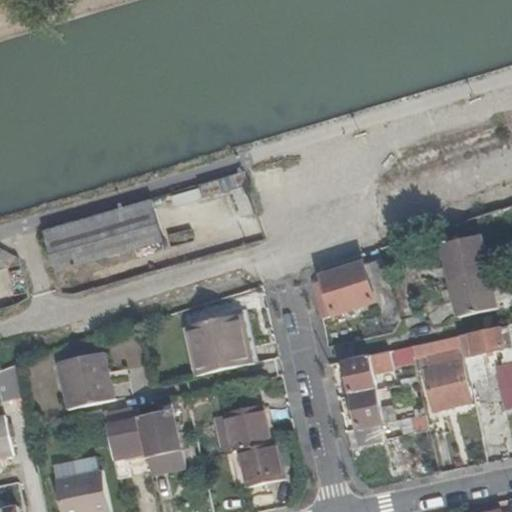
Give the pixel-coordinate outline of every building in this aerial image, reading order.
[(473,169),(460,191),(511,173),(511,134),(485,143),(473,169)] [(433,199),(460,191),(473,169),(485,143),(421,162),(433,199)] [(177,204),(204,197),(201,188),(174,195),(177,204)] [(166,233),(157,202),(50,231),(60,263),(166,233)] [(453,284),(492,272),(484,237),(444,246),(453,284)] [(403,322),(383,262),(367,267),(367,266),(325,279),(328,289),(317,293),(323,320),(379,304),(386,328),(403,322)] [(500,310),(492,272),(453,284),(462,320),(500,310)] [(190,329),(201,377),(257,365),(247,318),(190,329)] [(484,357),(511,350),(511,330),(511,328),(462,338),(465,352),(467,361),(472,384),(489,380),(484,357)] [(460,352),(465,352),(462,338),(412,349),(415,361),(427,358),(429,370),(425,370),(436,413),(473,404),(460,352)] [(373,357),(375,370),(400,365),(397,352),(373,357)] [(106,375),(111,374),(106,354),(61,364),(71,410),(112,400),(106,375)] [(348,382),(351,397),(356,396),(380,391),(375,370),(373,357),(348,362),(353,381),(348,382)] [(417,372),(425,370),(429,370),(427,358),(415,361),(417,372)] [(16,365),(6,369),(11,393),(22,390),(16,365)] [(117,400),(111,374),(106,375),(112,400),(117,400)] [(380,427),(387,425),(380,391),(356,396),(363,431),(380,427)] [(506,412),(511,410),(511,391),(502,394),(506,412)] [(180,408),(178,400),(160,404),(161,412),(177,409),(180,408)] [(160,404),(108,415),(122,478),(134,476),(130,459),(134,459),(129,432),(143,428),(150,455),(150,458),(164,455),(183,451),(185,451),(177,409),(161,412),(160,404)] [(270,406),(265,407),(273,445),(278,443),(270,406)] [(229,415),(237,452),(242,451),(273,445),(265,407),(229,415)] [(7,419),(0,420),(0,456),(15,453),(7,419)] [(363,431),(356,432),(360,449),(384,443),(380,427),(363,431)] [(129,432),(134,459),(150,455),(143,428),(129,432)] [(285,479),(278,444),(273,445),(242,451),(250,487),(285,479)] [(185,464),(183,451),(164,455),(167,467),(185,464)] [(112,511),(104,474),(60,483),(65,511),(112,511)]
